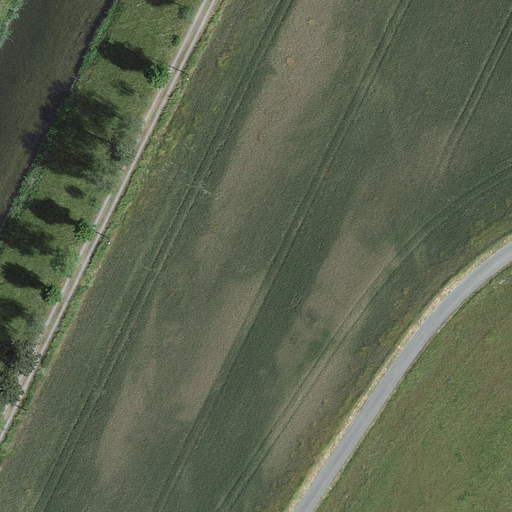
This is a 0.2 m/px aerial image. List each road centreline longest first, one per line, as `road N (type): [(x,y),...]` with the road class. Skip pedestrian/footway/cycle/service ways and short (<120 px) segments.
road 1 (track): [(0,428),(209,0)]
road 2 (unclassified): [(302,511),(436,319),(511,252)]
